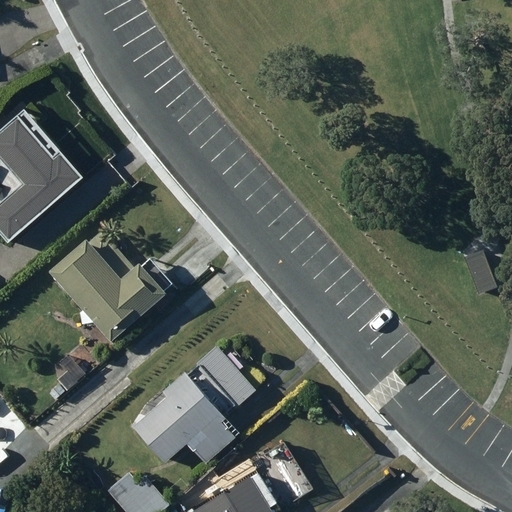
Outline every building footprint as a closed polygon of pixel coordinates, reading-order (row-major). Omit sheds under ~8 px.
[(0,120),(0,125),(14,142),(0,153),(0,171),(59,242),(100,207),(34,129),(49,116),(31,95),(0,120)] [(101,316),(120,339),(179,291),(175,286),(180,282),(158,255),(142,269),(108,228),(60,268),(92,306),(86,311),(95,322),(101,316)] [(178,395),(143,424),(174,460),(195,442),(212,462),(243,436),(236,427),(238,426),(232,419),(236,415),(233,411),(242,403),(243,405),(263,389),(225,344),(173,389),(178,395)] [(63,378),(71,390),(84,380),(75,369),(63,378)] [(258,473),(197,511),(284,511),(280,505),(286,501),(267,471),(260,475),(258,473)] [(129,476),(113,488),(132,511),(165,511),(177,503),(153,474),(138,487),(129,476)]
